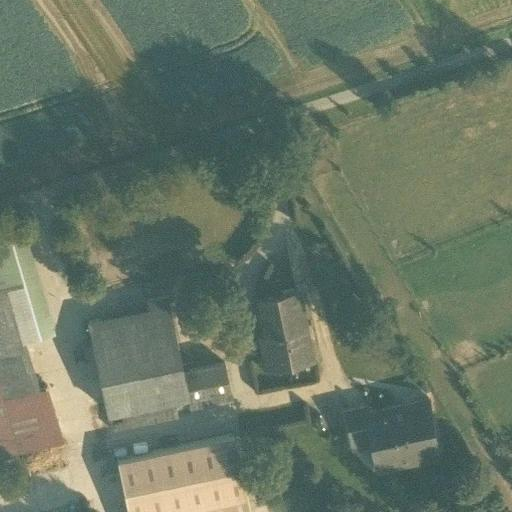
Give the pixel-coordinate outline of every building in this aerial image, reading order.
[(0,385),(4,398),(40,387),(25,337),(54,328),(22,221),(18,223),(0,229),(0,385)] [(260,334),(267,368),(312,359),(297,289),(259,297),(266,333),(260,334)] [(106,410),(107,409),(186,391),(189,403),(231,394),(224,361),(183,369),(167,294),(146,299),(148,307),(87,320),(106,410)] [(0,453),(19,448),(4,398),(0,385),(0,453)] [(44,385),(40,387),(4,398),(19,448),(60,436),(44,385)] [(174,406),(189,403),(186,391),(107,409),(111,428),(176,414),(174,406)] [(411,448),(413,457),(440,451),(429,396),(367,409),(369,429),(372,442),(374,456),(411,448)] [(345,408),(350,433),(369,429),(367,409),(366,403),(345,408)] [(353,445),(372,442),(369,429),(350,433),(353,445)] [(116,456),(127,511),(250,511),(233,431),(116,456)] [(411,448),(374,456),(376,464),(413,457),(411,448)]
